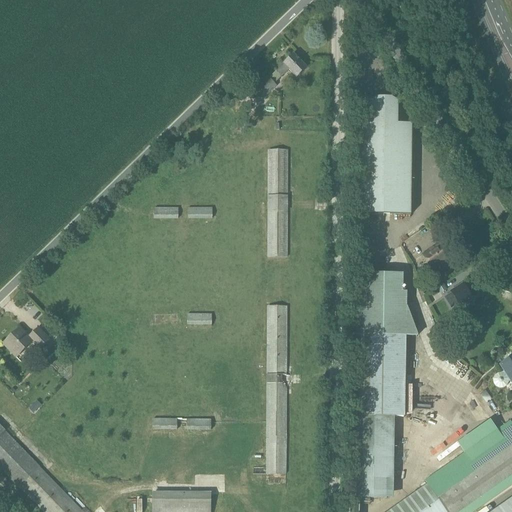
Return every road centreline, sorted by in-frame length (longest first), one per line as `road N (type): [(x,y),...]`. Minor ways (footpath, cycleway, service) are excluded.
road 1 (unclassified): [(333,511),(336,0)]
road 2 (unclassified): [(0,297),(306,0)]
road 3 (unclassified): [(511,231),(360,0)]
